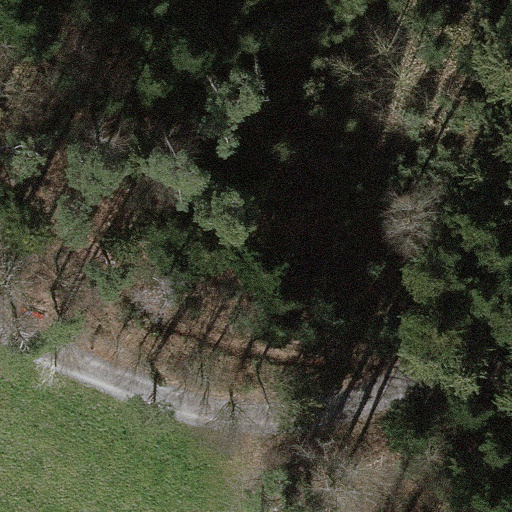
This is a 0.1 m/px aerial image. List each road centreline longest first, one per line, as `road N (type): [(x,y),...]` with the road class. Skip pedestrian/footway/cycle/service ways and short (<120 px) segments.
road 1 (track): [(511,347),(450,363),(330,415),(257,425),(199,413),(0,331)]
road 2 (track): [(0,168),(98,260),(192,320),(264,347),(450,363)]
